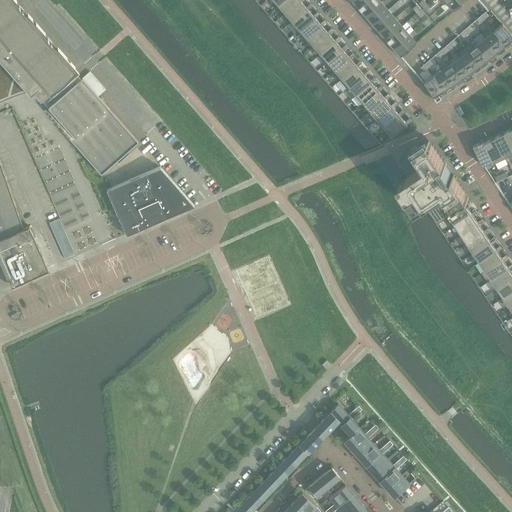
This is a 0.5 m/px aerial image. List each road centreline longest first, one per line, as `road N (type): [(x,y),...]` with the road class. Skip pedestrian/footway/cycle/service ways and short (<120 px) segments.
road 1 (residential): [(6,322),(20,326),(212,241),(218,222),(206,212),(8,298),(2,313)]
road 2 (residential): [(334,0),(433,116)]
road 3 (residential): [(200,511),(297,410)]
